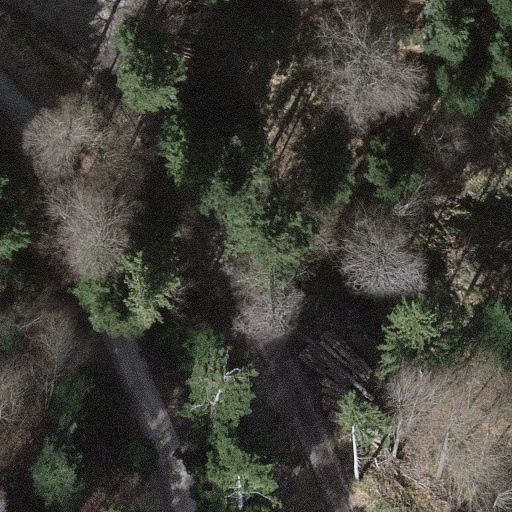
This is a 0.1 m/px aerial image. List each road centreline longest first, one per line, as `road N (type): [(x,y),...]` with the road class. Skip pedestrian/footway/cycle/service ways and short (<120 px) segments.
road 1 (track): [(60,0),(93,25),(186,146),(234,234),(341,511)]
road 2 (unclassified): [(0,100),(42,143),(90,233),(198,511)]
